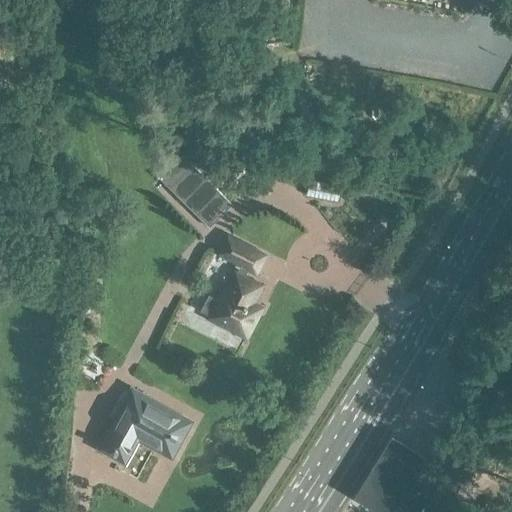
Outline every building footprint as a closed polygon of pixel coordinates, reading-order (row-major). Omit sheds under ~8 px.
[(192,164),(180,176),(197,193),(194,196),(197,200),(190,207),(210,227),(233,203),(192,164)] [(180,176),(169,187),(190,207),(197,200),(194,196),(197,193),(180,176)] [(220,252),(256,270),(264,254),(229,236),(220,252)] [(249,309),(252,302),(261,284),(236,271),(227,289),(225,288),(218,300),(209,296),(202,309),(211,314),(210,316),(247,335),(258,313),(249,309)] [(175,337),(185,311),(172,307),(162,332),(175,337)] [(101,447),(124,460),(137,436),(171,455),(189,421),(132,389),(101,447)] [(385,435),(348,496),(375,511),(387,511),(421,457),(385,435)] [(402,504),(415,511),(421,511),(438,485),(421,475),(402,504)]
